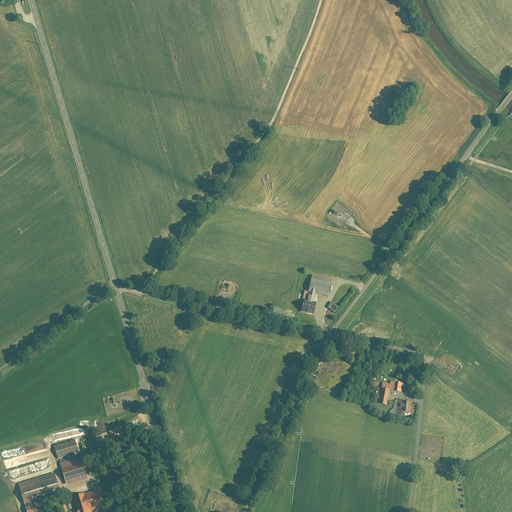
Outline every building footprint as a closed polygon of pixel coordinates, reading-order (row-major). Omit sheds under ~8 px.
[(332,285),(311,280),(308,292),(310,293),(317,294),(329,297),(332,285)] [(315,303),(317,294),(310,293),(308,302),(315,303)] [(304,301),(301,312),(314,315),(317,304),(315,303),(308,302),(304,301)] [(332,301),(328,307),(336,313),(340,307),(332,301)] [(292,318),(293,313),(274,308),(273,314),(292,318)] [(403,384),(396,382),(394,391),(401,393),(403,384)] [(390,390),(378,388),(375,404),(387,406),(390,390)] [(403,416),(403,413),(408,413),(409,402),(395,400),(394,412),(394,415),(403,416)] [(75,439),(54,446),(58,458),(65,456),(73,453),(79,451),(75,439)] [(61,463),(66,479),(87,472),(82,456),(75,458),(66,461),(61,463)] [(115,469),(101,473),(105,484),(118,480),(115,469)] [(87,472),(66,479),(68,484),(89,478),(87,472)] [(56,473),(19,485),(27,511),(32,511),(65,502),(56,473)] [(97,490),(74,497),(78,511),(91,511),(91,509),(101,506),(97,490)]
